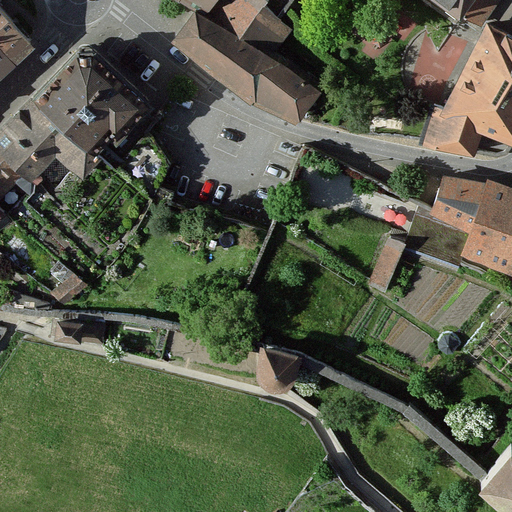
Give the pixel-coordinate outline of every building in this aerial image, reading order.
[(202,8),(194,0),(188,0),(175,32),(252,92),(273,53),(202,8)] [(262,0),(208,0),(202,8),(273,53),(289,30),(278,19),(260,3),(262,0)] [(291,0),(262,0),(260,3),(278,19),(291,0)] [(439,0),(476,25),(495,0),(439,0)] [(0,68),(31,39),(0,5),(0,68)] [(511,142),(511,36),(483,20),(438,109),(429,105),(417,140),(470,150),(478,129),(511,142)] [(77,51),(30,99),(90,157),(105,142),(122,164),(162,112),(147,102),(93,52),(77,51)] [(319,82),(273,53),(252,92),(296,113),(319,82)] [(30,99),(7,121),(47,158),(51,153),(80,178),(94,160),(90,157),(30,99)] [(7,121),(0,128),(0,156),(20,176),(26,181),(47,158),(7,121)] [(0,156),(0,195),(20,176),(0,156)] [(459,251),(484,185),(442,173),(429,203),(426,207),(417,204),(406,235),(403,241),(455,260),(459,251)] [(511,269),(511,185),(486,177),(484,185),(459,251),(511,269)] [(388,231),(387,235),(369,277),(385,283),(403,241),(406,235),(388,231)] [(89,286),(58,261),(50,271),(63,283),(52,292),(64,303),(89,286)] [(0,302),(50,310),(50,305),(0,286),(0,302)] [(82,324),(57,322),(55,339),(80,342),(81,340),(82,324)] [(104,327),(82,324),(81,340),(102,342),(104,327)] [(450,331),(443,332),(439,338),(439,345),(445,350),(453,349),(457,343),(456,336),(450,331)] [(296,374),(301,357),(258,345),(258,365),(259,374),(263,379),(270,382),(276,384),(280,385),(288,382),(296,374)] [(501,511),(506,511),(511,506),(511,448),(504,442),(479,470),(468,482),(501,511)]
